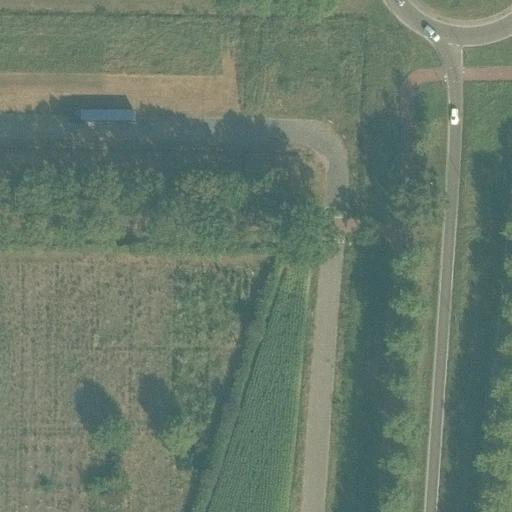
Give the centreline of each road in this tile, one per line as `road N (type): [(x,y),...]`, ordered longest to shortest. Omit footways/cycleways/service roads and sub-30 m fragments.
road 1 (secondary): [(447,36),(453,142),(429,511)]
road 2 (unclassified): [(334,225),(337,161),(322,140),(299,131),(0,126)]
road 3 (unclassified): [(334,225),(311,511)]
road 4 (secondary): [(484,511),(511,237)]
